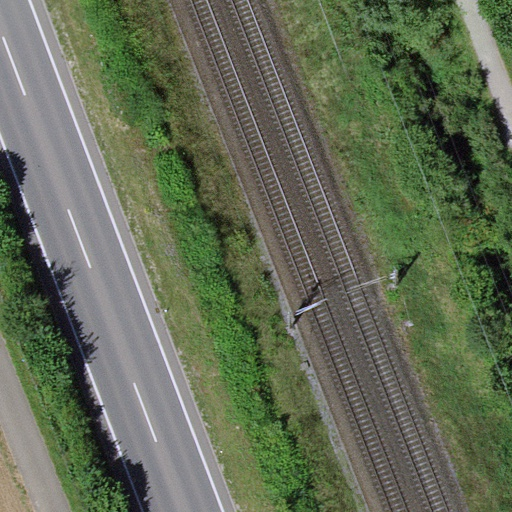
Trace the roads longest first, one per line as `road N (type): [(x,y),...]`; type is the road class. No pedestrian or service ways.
road 1 (trunk): [(0,10),(189,511)]
road 2 (unclassified): [(0,367),(56,511)]
